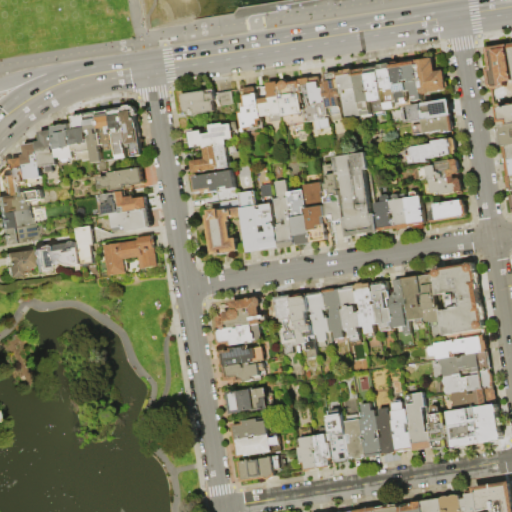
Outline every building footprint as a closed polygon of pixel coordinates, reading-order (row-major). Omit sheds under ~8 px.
[(487,48),(509,44),(511,62),(511,81),(507,82),(508,87),(494,90),(491,87),(488,69),(491,68),(487,48)] [(416,63),(434,60),(436,72),(445,71),(446,83),(449,83),(449,88),(447,89),(448,91),(431,94),(430,96),(425,97),(424,95),(421,95),(416,63)] [(409,92),(405,64),(416,63),(421,95),(422,101),(413,103),(411,92),(409,92)] [(379,71),(378,67),(379,67),(379,66),(390,64),(390,65),(392,65),(392,66),(398,108),(399,109),(385,111),(384,104),(387,104),(385,92),(382,92),(379,71)] [(398,108),(392,66),(405,64),(409,92),(406,92),(408,106),(398,108)] [(344,112),(338,73),(342,73),(342,72),(354,70),(355,75),(357,89),(355,89),(357,102),(359,101),(361,116),(359,117),(355,118),(354,117),(353,117),(352,119),(348,119),(345,118),(344,112)] [(367,73),(379,71),(382,92),(384,104),(385,111),(386,115),(377,117),(374,102),(372,102),(367,73)] [(325,88),(324,83),(327,83),(327,80),(326,80),(325,76),(326,76),(326,74),(338,72),(338,73),(344,112),(342,112),(343,121),(335,122),(335,125),(333,126),(332,119),(329,118),(329,116),(325,88)] [(361,116),(359,101),(357,89),(355,75),(367,73),(372,102),(372,103),(369,103),(371,116),(362,117),(361,116)] [(307,123),(305,111),(309,110),(306,92),(302,93),(301,82),(301,80),(320,77),(321,83),(319,83),(320,89),(325,88),(329,116),(326,117),(327,120),(329,119),(331,129),(317,131),(316,122),(307,123)] [(268,84),(279,82),(279,85),(284,118),(284,119),(274,120),(270,99),(268,84)] [(284,118),(279,85),(282,85),(285,82),(288,82),(290,84),(301,82),(302,93),(304,104),(303,104),(304,111),(305,111),(307,123),(292,126),(287,122),(286,118),(284,118)] [(183,95),(215,90),(216,94),(217,102),(214,102),(216,113),(196,116),(197,117),(187,118),(183,95)] [(217,102),(216,94),(233,92),(235,105),(222,107),(221,101),(217,102)] [(239,113),(244,112),(244,109),(246,108),(244,96),(259,93),(260,100),(263,118),(263,121),(261,122),(261,127),(259,127),(260,128),(242,131),(239,113)] [(274,120),(270,121),(269,117),(263,118),(260,100),(270,99),(274,120)] [(413,123),(403,124),(401,111),(409,110),(408,107),(421,105),(422,109),(425,108),(424,104),(451,100),(454,116),(452,117),(431,120),(431,119),(427,119),(426,117),(422,118),(422,121),(413,123)] [(511,124),(508,125),(508,122),(501,123),(500,119),(499,119),(497,111),(498,111),(497,105),(510,103),(511,106),(511,105),(511,124)] [(130,148),(127,132),(129,132),(129,126),(126,127),(126,126),(124,109),(125,109),(126,106),(132,105),(134,107),(136,107),(136,109),(139,110),(139,115),(137,117),(144,156),(133,157),(132,148),(130,148)] [(119,160),(111,110),(113,110),(114,109),(117,108),(119,108),(121,109),(124,108),(124,109),(126,126),(125,126),(126,129),(127,129),(127,132),(130,148),(128,148),(129,158),(119,160)] [(98,112),(111,110),(119,160),(109,162),(107,152),(105,153),(98,112)] [(86,114),(88,114),(89,113),(94,112),(96,113),(98,112),(105,153),(103,153),(104,162),(94,164),(93,159),(90,141),(93,141),(91,131),(89,131),(86,114)] [(70,125),(74,124),(73,116),(86,114),(89,131),(90,141),(93,159),(92,160),(87,161),(85,160),(76,162),(76,158),(73,143),(72,137),(70,125)] [(415,137),(413,123),(422,121),(431,120),(452,117),(453,121),(455,122),(456,129),(454,130),(454,133),(444,134),(444,132),(415,137)] [(195,175),(193,163),(206,161),(204,148),(193,150),(190,133),(204,130),(205,134),(211,133),(210,127),(224,124),(225,126),(233,125),(235,140),(227,141),(228,147),(237,146),(238,154),(233,154),(234,156),(230,157),(231,163),(232,164),(233,167),(231,168),(231,169),(195,175)] [(511,144),(505,146),(501,126),(508,125),(511,124),(511,144)] [(54,131),(53,127),(58,126),(58,127),(60,127),(61,126),(65,125),(67,126),(70,125),(72,137),(70,137),(71,144),(73,143),(76,158),(71,159),(70,163),(65,163),(63,161),(62,158),(58,158),(58,153),(57,147),(54,131)] [(38,143),(38,142),(42,141),(40,133),(45,132),(45,130),(50,130),(51,131),(54,131),(57,147),(54,147),(55,153),(58,153),(58,158),(59,165),(55,166),(55,171),(43,173),(38,143)] [(434,143),(454,139),(454,140),(456,140),(458,151),(456,151),(457,155),(429,160),(429,163),(425,164),(424,156),(419,157),(418,148),(434,145),(434,143)] [(28,193),(22,158),(22,156),(26,155),(25,146),(38,143),(43,173),(45,190),(43,190),(44,199),(41,200),(38,202),(35,203),(32,202),(31,201),(29,202),(28,193)] [(346,220),(349,219),(342,175),(339,175),(336,158),(368,153),(371,171),(367,171),(374,215),(378,215),(380,232),(381,233),(349,238),(346,220)] [(28,193),(5,196),(2,176),(11,175),(10,172),(14,172),(12,160),(22,158),(28,193)] [(442,196),(442,194),(434,195),(429,168),(437,166),(437,164),(458,160),(458,162),(459,162),(461,173),(460,173),(460,175),(455,176),(456,181),(461,180),(461,181),(462,180),(464,191),(463,192),(463,193),(442,196)] [(110,173),(143,168),(145,184),(134,186),(135,189),(113,192),(112,188),(101,190),(99,178),(110,176),(110,173)] [(193,176),(199,175),(199,177),(235,171),(237,189),(229,190),(229,187),(221,189),(221,192),(214,193),(206,195),(206,194),(199,195),(199,193),(196,193),(193,176)] [(325,198),(329,198),(327,185),(329,184),(328,177),(338,175),(345,220),(342,220),(343,222),(336,224),(335,222),(329,222),(325,198)] [(281,250),(278,228),(280,228),(280,226),(284,225),(284,227),(285,227),(289,226),(288,219),(282,220),(282,219),(278,219),(276,220),(274,205),(275,205),(274,202),(275,200),(280,199),(280,197),(278,198),(276,183),(287,182),(289,196),(285,197),(285,199),(288,199),(290,200),(292,212),(297,245),(294,246),(294,248),(281,250)] [(309,216),(308,208),(305,191),(304,188),(322,185),(328,225),(326,225),(328,240),(313,243),(309,216)] [(258,208),(264,207),(260,187),(271,186),(274,205),(276,220),(277,222),(274,223),(274,225),(277,225),(278,227),(273,228),(273,231),(275,231),(275,229),(278,228),(281,250),(266,252),(265,251),(262,234),(269,233),(268,226),(261,227),(258,208)] [(113,215),(107,216),(103,195),(126,191),(127,197),(135,196),(136,199),(147,197),(149,209),(133,211),(131,212),(113,215)] [(297,245),(292,212),(295,211),(294,207),(292,207),(290,194),(305,191),(308,208),(304,208),(305,217),(309,216),(313,243),(313,244),(297,247),(297,245)] [(239,195),(255,192),(258,208),(261,227),(262,234),(265,251),(249,254),(239,195)] [(406,200),(411,199),(410,193),(417,192),(418,198),(422,197),(427,226),(411,228),(406,200)] [(0,213),(0,196),(5,196),(28,193),(29,202),(30,209),(0,213)] [(396,230),(394,220),(396,219),(395,213),(393,214),(391,202),(394,202),(394,196),(400,195),(401,201),(406,200),(411,228),(408,229),(409,230),(398,231),(398,230),(396,231),(396,230)] [(378,215),(376,204),(383,203),(382,198),(390,196),(391,202),(393,214),(394,220),(396,230),(393,230),(393,231),(383,233),(383,232),(380,232),(378,215)] [(431,224),(429,213),(436,212),(435,206),(464,201),(465,206),(466,206),(468,216),(467,217),(467,218),(431,224)] [(2,229),(0,219),(0,213),(30,209),(33,224),(2,229)] [(115,234),(114,227),(115,227),(113,215),(131,212),(132,214),(134,214),(133,211),(149,209),(150,209),(152,222),(153,222),(154,226),(153,226),(153,228),(115,234)] [(213,256),(207,217),(210,216),(210,212),(220,210),(220,212),(241,209),(242,218),(231,219),(232,223),(230,223),(233,240),(238,239),(240,252),(213,256)] [(3,246),(2,236),(3,236),(2,229),(33,224),(34,231),(38,231),(39,239),(35,239),(36,241),(3,246)] [(82,265),(79,242),(77,229),(93,226),(96,246),(93,246),(94,252),(97,252),(98,258),(95,259),(96,264),(90,265),(89,267),(85,268),(84,266),(83,266),(82,265)] [(106,246),(140,241),(139,238),(154,236),(154,240),(156,241),(157,244),(155,245),(158,267),(141,270),(139,258),(126,260),(128,273),(111,276),(106,246)] [(56,247),(56,246),(70,244),(72,242),(75,242),(77,243),(79,242),(82,265),(81,265),(79,267),(75,267),(74,267),(68,267),(64,266),(61,264),(59,264),(56,247)] [(46,248),(49,247),(50,246),(54,245),(55,247),(56,247),(59,264),(55,265),(55,266),(53,267),(51,267),(49,267),(46,248)] [(32,250),(34,250),(35,247),(40,246),(42,248),(46,248),(49,267),(46,267),(47,272),(45,272),(43,274),(40,274),(38,273),(36,274),(32,250)] [(4,254),(28,250),(31,267),(25,268),(25,272),(19,272),(20,277),(8,279),(4,254)] [(447,336),(445,321),(443,311),(454,310),(451,293),(441,294),(437,273),(437,271),(440,269),(474,263),(476,266),(486,326),(485,328),(485,330),(447,336)] [(443,311),(445,321),(442,321),(442,324),(428,326),(427,318),(425,306),(424,300),(426,299),(425,295),(426,294),(424,286),(422,287),(420,276),(426,275),(428,273),(432,273),(434,274),(437,273),(441,294),(441,296),(439,296),(441,305),(442,305),(443,311)] [(420,276),(422,287),(423,294),(421,294),(423,307),(425,306),(427,318),(425,319),(426,323),(419,325),(418,320),(412,321),(410,313),(409,304),(405,279),(405,278),(410,277),(411,276),(417,275),(419,276),(420,275),(420,276)] [(412,321),(414,334),(406,335),(405,326),(396,328),(395,321),(393,308),(391,298),(391,296),(395,295),(395,293),(395,292),(397,292),(395,280),(405,279),(409,304),(405,304),(407,313),(410,313),(412,321)] [(391,296),(391,298),(390,299),(391,308),(393,308),(395,321),(392,322),(393,330),(384,331),(383,323),(379,324),(376,305),(379,304),(378,300),(375,300),(373,283),(388,281),(391,296)] [(373,283),(375,300),(374,301),(374,305),(376,305),(379,324),(381,334),(365,337),(364,327),(361,312),(364,311),(363,303),(360,303),(357,286),(373,283)] [(360,303),(357,304),(358,313),(361,312),(364,327),(361,327),(363,344),(354,345),(351,329),(347,329),(344,310),(344,309),(346,309),(346,305),(344,306),(341,288),(357,286),(360,303)] [(347,329),(345,330),(346,337),(337,339),(336,331),(331,332),(329,318),(332,317),(331,312),(332,312),(331,308),(328,308),(325,291),(325,290),(329,290),(334,290),(333,289),(337,288),(337,289),(341,288),(344,306),(342,306),(343,311),(344,310),(347,329)] [(331,332),(333,342),(330,342),(330,345),(321,347),(319,333),(316,334),(313,315),(315,314),(314,310),(312,311),(310,294),(325,291),(328,308),(325,309),(326,313),(327,318),(329,318),(331,332)] [(310,294),(312,311),(309,311),(311,325),(314,325),(320,357),(309,358),(307,343),(301,344),(298,323),(301,323),(300,321),(298,321),(294,296),(310,294)] [(301,344),(302,352),(299,353),(298,346),(294,347),(295,354),(286,355),(277,297),(293,295),(294,296),(298,321),(298,323),(301,344)] [(254,326),(221,332),(219,318),(227,317),(226,314),(235,313),(233,303),(261,298),(261,299),(266,298),(269,321),(264,322),(265,325),(254,326)] [(233,347),(233,345),(223,347),(222,345),(221,345),(221,341),(219,342),(218,334),(220,334),(219,332),(221,332),(254,326),(255,334),(257,335),(258,340),(257,342),(257,343),(254,344),(254,345),(251,346),(250,344),(233,347)] [(443,359),(441,359),(440,355),(434,356),(432,353),(432,350),(432,347),(438,346),(438,343),(448,342),(447,336),(485,330),(486,329),(487,336),(486,336),(487,341),(488,341),(490,351),(470,354),(470,351),(469,351),(467,352),(465,353),(464,352),(456,353),(456,351),(453,352),(454,357),(443,359)] [(226,368),(224,353),(233,352),(233,350),(235,350),(236,353),(266,348),(268,361),(254,364),(226,368)] [(446,376),(446,375),(444,373),(444,370),(445,369),(445,367),(443,365),(443,361),(444,360),(443,359),(454,357),(462,356),(462,358),(466,357),(465,355),(470,354),(490,351),(491,351),(493,369),(492,369),(482,371),(481,367),(463,370),(463,374),(446,376)] [(226,368),(254,364),(254,366),(266,364),(268,376),(262,377),(263,381),(239,385),(238,381),(229,383),(226,368)] [(495,387),(477,390),(470,391),(454,393),(449,394),(449,393),(447,391),(447,388),(448,387),(448,385),(446,384),(445,380),(446,378),(446,376),(463,374),(464,377),(483,374),(482,371),(492,369),(493,372),(495,374),(496,382),(494,383),(495,387)] [(230,394),(269,387),(271,398),(269,398),(271,410),(233,416),(230,394)] [(457,411),(456,409),(455,405),(456,403),(456,402),(454,401),(453,396),(455,395),(454,393),(470,391),(471,393),(477,392),(477,390),(495,387),(497,391),(498,398),(497,402),(489,403),(490,406),(457,411)] [(416,450),(413,433),(412,427),(414,427),(410,405),(409,405),(407,395),(427,392),(430,415),(436,448),(416,451),(416,450)] [(400,451),(394,414),(394,412),(396,411),(395,404),(405,402),(406,410),(409,409),(412,423),(408,424),(410,433),(413,433),(416,450),(400,452),(400,451)] [(369,457),(363,419),(364,419),(363,412),(364,412),(363,405),(373,403),(374,410),(377,410),(378,417),(380,430),(377,430),(378,439),(382,438),(384,453),(384,455),(380,455),(380,457),(373,458),(372,457),(369,457)] [(446,413),(457,411),(490,406),(498,404),(498,405),(500,407),(501,411),(499,412),(503,431),(504,432),(505,437),(504,438),(504,440),(501,441),(500,442),(496,442),(495,441),(465,446),(465,447),(461,448),(460,447),(451,448),(451,445),(446,413)] [(436,448),(430,415),(433,415),(432,408),(433,407),(439,406),(441,407),(442,413),(446,413),(451,445),(448,445),(448,448),(447,448),(446,449),(443,451),(440,450),(438,450),(436,450),(436,448)] [(382,438),(385,438),(383,430),(380,431),(380,430),(378,417),(382,416),(381,409),(389,408),(390,415),(394,414),(400,451),(396,451),(395,453),(391,454),(389,454),(387,453),(384,453),(382,438)] [(333,443),(328,416),(345,414),(346,417),(352,460),(350,460),(351,462),(339,464),(339,462),(336,462),(335,461),(333,443)] [(352,460),(346,417),(362,414),(363,419),(369,457),(352,460)] [(239,441),(236,427),(243,426),(243,423),(262,419),(263,423),(269,422),(271,436),(239,441)] [(315,436),(329,434),(330,443),(333,443),(335,461),(333,461),(334,467),(321,469),(315,436)] [(242,460),(239,441),(271,436),(273,436),(273,440),(282,439),(285,453),(242,460)] [(303,438),(315,436),(321,469),(308,471),(307,464),(304,465),(301,448),(304,447),(303,438)] [(242,464),(282,458),(284,471),(278,472),(279,479),(275,480),(268,481),(245,484),(242,464)] [(475,489),(511,483),(511,511),(478,511),(475,491),(475,489)] [(478,511),(463,511),(462,501),(464,499),(466,498),(468,500),(468,497),(466,497),(466,494),(469,492),(475,491),(478,511)] [(463,511),(444,511),(443,500),(447,498),(450,497),(452,498),(453,498),(455,496),(459,496),(462,497),(462,501),(463,511)] [(443,500),(444,511),(425,511),(424,503),(443,500)] [(424,503),(425,511),(402,511),(402,508),(414,506),(414,504),(415,504),(416,502),(420,502),(421,503),(424,503)]
